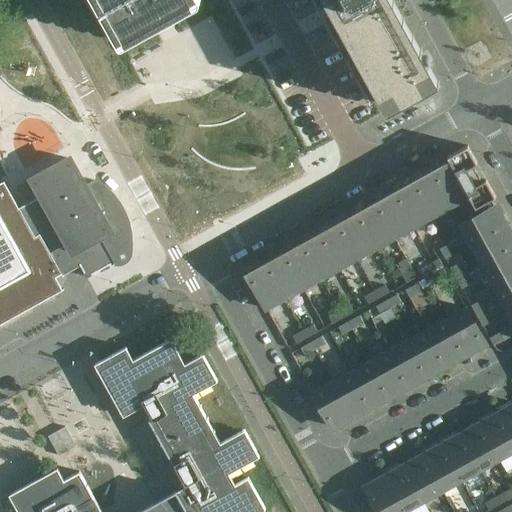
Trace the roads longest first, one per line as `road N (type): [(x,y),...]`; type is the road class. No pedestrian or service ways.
road 1 (residential): [(204,257),(322,470)]
road 2 (residential): [(322,470),(511,365)]
road 3 (residential): [(363,170),(269,0)]
road 4 (residential): [(363,170),(204,257)]
road 5 (residential): [(0,371),(157,283)]
road 6 (residential): [(478,106),(363,170)]
road 7 (residential): [(419,0),(478,106)]
